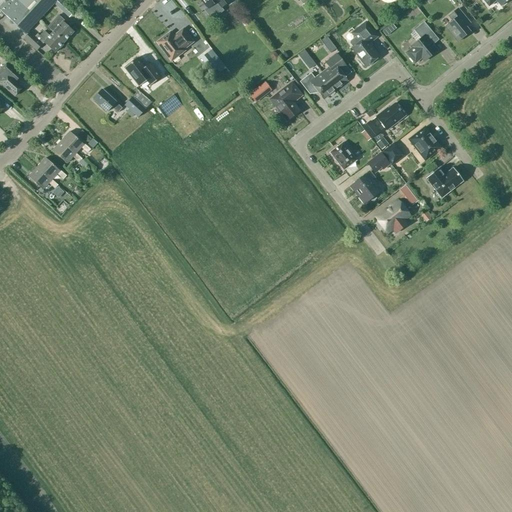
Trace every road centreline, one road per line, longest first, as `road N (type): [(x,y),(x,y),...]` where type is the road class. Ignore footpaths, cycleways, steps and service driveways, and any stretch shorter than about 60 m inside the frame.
road 1 (residential): [(379,253),(300,137),(388,73),(405,68),(427,95)]
road 2 (tertiary): [(0,164),(149,0)]
